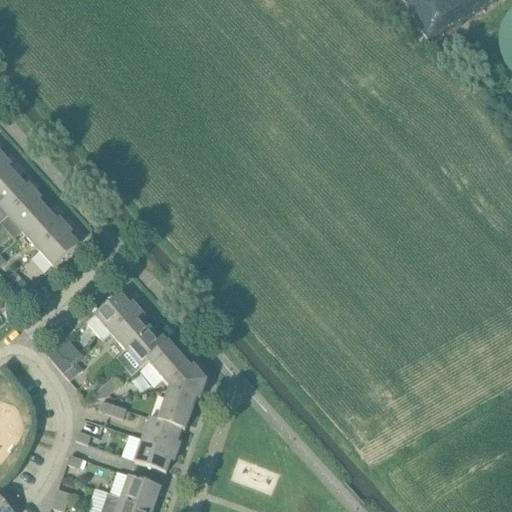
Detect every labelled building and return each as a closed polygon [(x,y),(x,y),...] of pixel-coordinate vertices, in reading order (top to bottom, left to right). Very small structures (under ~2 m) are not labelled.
[(403,0),(420,34),(491,0),(403,0)] [(511,12),(511,13),(507,19),(503,26),(501,33),(500,40),(500,47),(501,55),(503,62),(507,68),(511,74),(511,12)] [(5,160),(0,163),(0,194),(17,179),(5,166),(8,163),(5,160)] [(0,194),(0,210),(7,218),(35,193),(32,190),(29,192),(17,179),(0,194)] [(35,193),(7,218),(23,235),(48,213),(36,200),(39,197),(35,193)] [(23,235),(38,252),(66,227),(62,224),(59,226),(48,213),(23,235)] [(66,227),(38,252),(54,270),(79,248),(66,234),(69,231),(66,227)] [(15,275),(5,283),(14,292),(23,284),(15,275)] [(21,300),(29,292),(30,291),(23,284),(14,292),(21,300)] [(37,300),(29,292),(21,300),(28,308),(37,300)] [(96,318),(87,326),(102,343),(111,336),(139,311),(136,308),(133,310),(121,296),(118,298),(95,318),(96,318)] [(139,311),(111,336),(125,353),(151,331),(139,318),(142,315),(139,311)] [(125,353),(117,360),(132,378),(140,370),(169,346),(165,342),(162,345),(151,331),(125,353)] [(169,346),(140,370),(141,371),(148,365),(160,379),(182,361),(175,353),(169,346)] [(56,352),(48,359),(57,369),(63,377),(73,368),(71,366),(66,361),(65,362),(58,353),(56,352)] [(182,361),(160,379),(170,391),(198,385),(207,384),(201,378),(194,369),(193,368),(190,371),(182,361)] [(63,377),(69,384),(79,375),(73,368),(63,377)] [(115,379),(105,388),(111,395),(121,386),(115,379)] [(170,391),(165,404),(192,414),(196,402),(200,403),(204,391),(207,384),(198,385),(170,391)] [(105,401),(111,395),(105,388),(95,396),(99,402),(105,401)] [(165,404),(159,423),(181,431),(185,433),(188,424),(192,414),(165,404)] [(106,405),(100,406),(98,413),(111,417),(114,408),(106,405)] [(114,408),(111,417),(123,422),(127,412),(114,408)] [(150,420),(142,442),(177,455),(179,450),(175,449),(181,432),(185,433),(181,431),(159,423),(150,420)] [(75,444),(87,448),(91,438),(79,434),(75,444)] [(142,442),(134,464),(166,476),(172,458),(176,459),(177,455),(142,442)] [(70,458),(67,467),(79,472),(83,462),(70,458)] [(129,479),(121,501),(153,511),(161,490),(142,483),(129,479)] [(58,492),(55,502),(67,506),(70,497),(58,492)] [(107,496),(101,511),(152,511),(153,511),(121,501),(107,496)] [(0,511),(10,511),(9,510),(1,502),(0,500),(0,511)] [(64,511),(67,506),(55,502),(52,511),(55,511),(64,511)]
